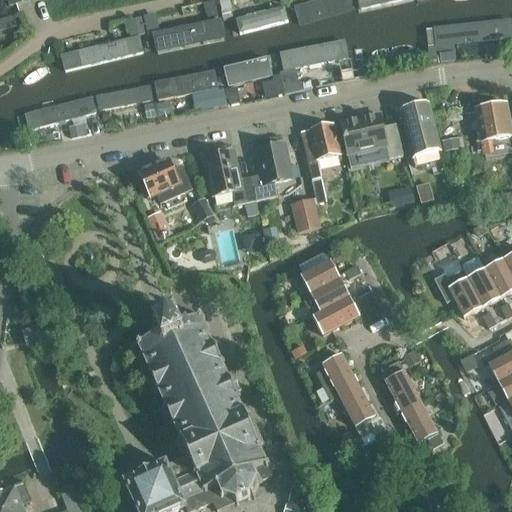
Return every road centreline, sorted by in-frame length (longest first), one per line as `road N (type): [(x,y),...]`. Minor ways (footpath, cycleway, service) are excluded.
road 1 (residential): [(16,169),(366,93),(511,72)]
road 2 (residential): [(0,69),(74,27),(189,0)]
road 3 (residential): [(511,328),(477,345),(449,323),(406,344),(354,349)]
road 4 (residential): [(0,331),(16,169)]
road 5 (residential): [(52,507),(0,376)]
